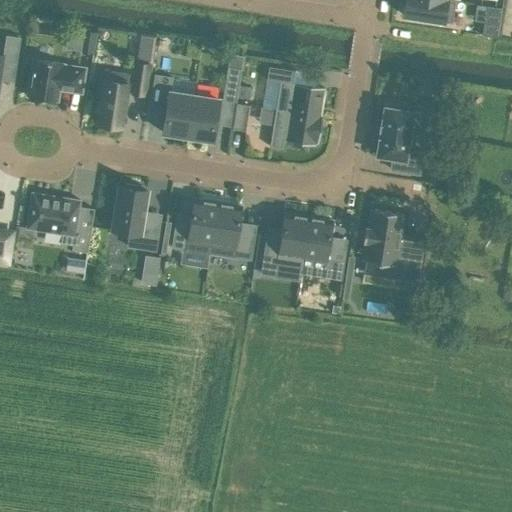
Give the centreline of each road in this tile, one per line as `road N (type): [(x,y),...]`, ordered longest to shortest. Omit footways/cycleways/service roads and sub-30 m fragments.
road 1 (residential): [(358,71),(340,180),(332,184),(74,148)]
road 2 (residential): [(74,148),(59,118),(28,113),(4,128),(1,149),(10,166),(60,168)]
road 3 (residential): [(244,0),(366,19)]
